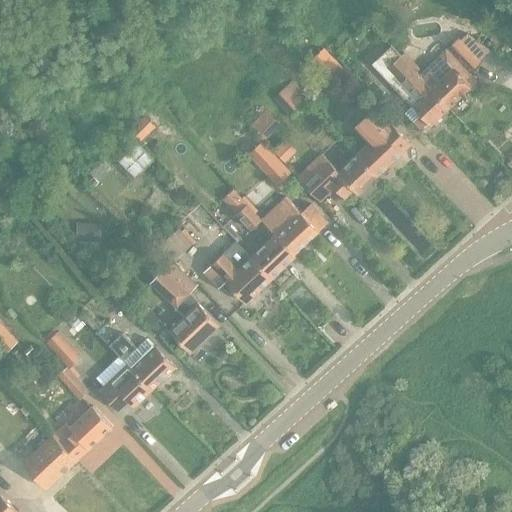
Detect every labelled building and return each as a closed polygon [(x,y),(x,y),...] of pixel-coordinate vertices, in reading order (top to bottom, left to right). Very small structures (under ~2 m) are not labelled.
[(359,16),(351,23),(357,29),(365,22),(359,16)] [(459,35),(418,74),(448,107),(477,80),(468,72),(491,50),(468,32),(461,38),(459,35)] [(347,73),(325,49),(314,59),(336,82),(347,73)] [(399,55),(386,67),(399,81),(408,91),(403,96),(411,105),(404,112),(420,129),(427,122),(430,125),(448,107),(418,75),(412,69),(399,55)] [(375,105),(354,125),(369,141),(359,151),(379,172),(410,143),(390,121),(381,111),(375,105)] [(155,127),(145,116),(131,129),(141,140),(155,127)] [(171,127),(165,133),(171,138),(176,132),(171,127)] [(291,172),(262,141),(248,154),(277,185),(291,172)] [(118,160),(136,178),(154,159),(137,142),(118,160)] [(284,142),(274,152),(283,162),(294,152),(284,142)] [(379,172),(359,151),(338,171),(321,153),(297,176),(316,197),(331,183),(344,197),(353,188),(357,193),(379,172)] [(500,171),(495,177),(502,184),(508,178),(500,171)] [(233,190),(223,199),(236,213),(251,228),(261,219),(233,190)] [(285,196),(261,219),(276,236),(294,254),(328,222),(310,204),(301,212),(285,196)] [(179,227),(178,228),(163,242),(177,257),(192,243),(188,239),(195,232),(183,219),(177,225),(179,227)] [(77,240),(100,241),(101,223),(77,222),(77,240)] [(271,238),(250,257),(270,279),(295,255),(294,254),(276,236),(272,240),(271,238)] [(211,265),(203,272),(218,288),(225,281),(245,302),(270,279),(250,258),(238,269),(222,253),(211,265)] [(171,263),(151,284),(181,313),(195,300),(187,292),(193,285),(171,263)] [(169,330),(190,352),(219,324),(195,300),(181,313),(184,316),(169,330)] [(142,316),(157,333),(165,326),(149,310),(142,316)] [(19,340),(0,320),(0,348),(5,354),(19,340)] [(43,338),(46,341),(45,342),(68,366),(81,354),(59,329),(57,331),(54,328),(43,338)] [(111,344),(128,363),(151,388),(175,366),(156,345),(155,346),(147,338),(137,347),(123,332),(111,344)] [(119,354),(96,376),(105,385),(99,390),(105,396),(118,410),(128,400),(133,405),(151,388),(128,363),(119,354)] [(58,376),(78,398),(87,390),(67,368),(58,376)] [(53,433),(52,434),(54,436),(75,460),(112,426),(92,405),(69,427),(65,423),(53,434),(53,433)] [(54,436),(52,434),(22,462),(46,487),(75,460),(54,436)] [(17,511),(0,493),(0,511),(17,511)]
